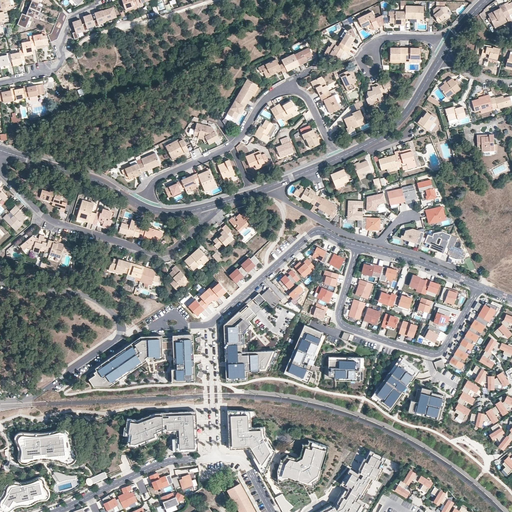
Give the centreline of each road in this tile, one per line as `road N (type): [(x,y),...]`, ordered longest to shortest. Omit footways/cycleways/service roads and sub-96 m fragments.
road 1 (residential): [(356,245),(311,233),(206,325),(215,458)]
road 2 (residential): [(142,205),(155,180),(232,146),(276,90),(306,96),(336,158)]
road 3 (residential): [(0,396),(33,395),(119,336),(120,326),(86,295),(0,285)]
road 4 (residential): [(479,285),(443,349),(414,350),(340,320),(356,245)]
road 5 (residential): [(0,170),(49,218),(154,252),(175,248),(211,204)]
road 6 (residential): [(215,458),(168,462),(52,511)]
road 7 (track): [(214,0),(90,35),(62,58)]
road 8 (residential): [(0,150),(101,180),(142,205)]
road 9 (residential): [(336,158),(401,120),(441,57)]
road 10 (residential): [(479,285),(356,245)]
road 11 (residential): [(269,186),(340,232),(378,242)]
